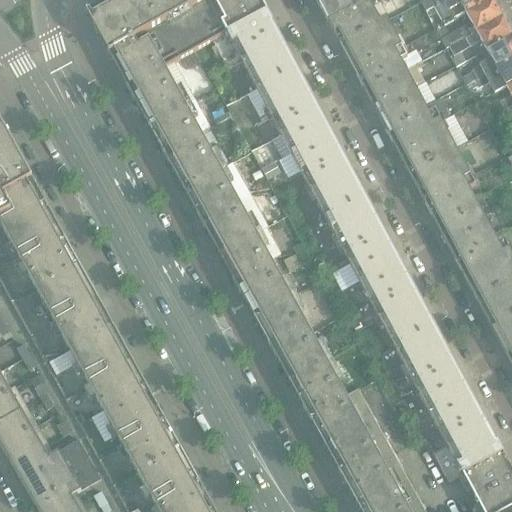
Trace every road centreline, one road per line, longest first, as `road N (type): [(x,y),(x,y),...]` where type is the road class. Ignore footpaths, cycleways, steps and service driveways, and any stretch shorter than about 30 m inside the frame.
road 1 (residential): [(511,420),(282,0)]
road 2 (secondary): [(288,511),(75,131)]
road 3 (secondary): [(75,131),(52,6)]
